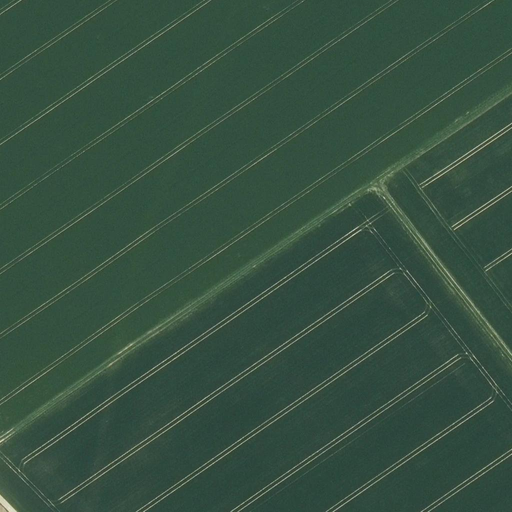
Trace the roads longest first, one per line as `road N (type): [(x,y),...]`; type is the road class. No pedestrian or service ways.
road 1 (track): [(0,441),(374,183)]
road 2 (track): [(374,183),(511,358)]
road 3 (track): [(374,183),(511,89)]
